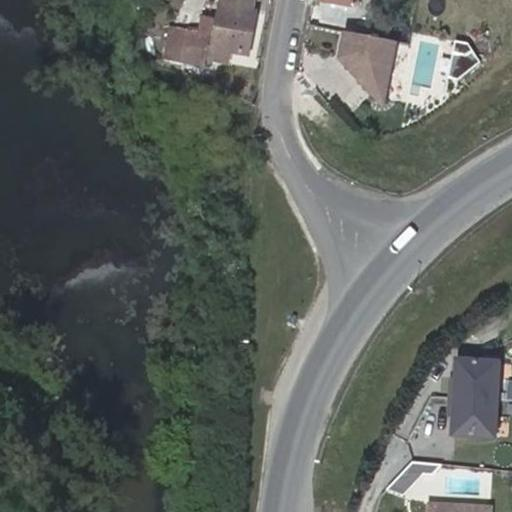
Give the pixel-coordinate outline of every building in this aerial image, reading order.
[(217,49),(233,52),(251,55),(256,12),(250,11),(251,0),(222,0),(221,18),(208,16),(206,29),(186,26),(184,42),(209,47),(217,49)] [(323,0),(357,10),(359,0),(323,0)] [(174,40),(184,42),(186,26),(177,25),(174,40)] [(344,29),(336,80),(392,89),(400,39),(344,29)] [(474,72),(479,45),(459,41),(454,68),(474,72)] [(209,47),(184,42),(180,63),(206,67),(209,47)] [(217,49),(209,47),(208,56),(232,61),(233,52),(217,49)] [(497,438),(499,365),(459,364),(457,437),(497,438)]
